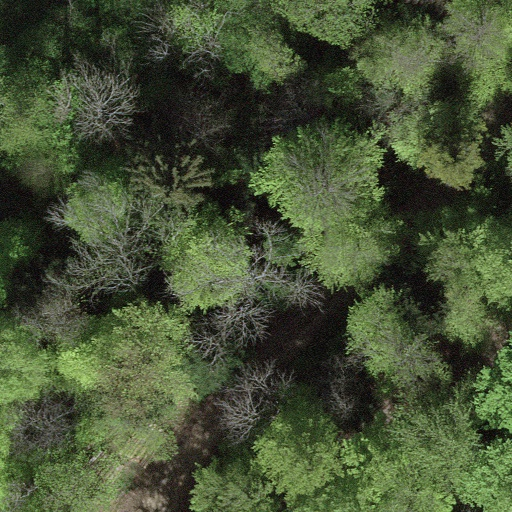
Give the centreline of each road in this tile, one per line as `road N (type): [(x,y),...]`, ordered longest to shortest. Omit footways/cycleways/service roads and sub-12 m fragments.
road 1 (track): [(511,108),(202,417),(156,511)]
road 2 (track): [(267,511),(511,332)]
